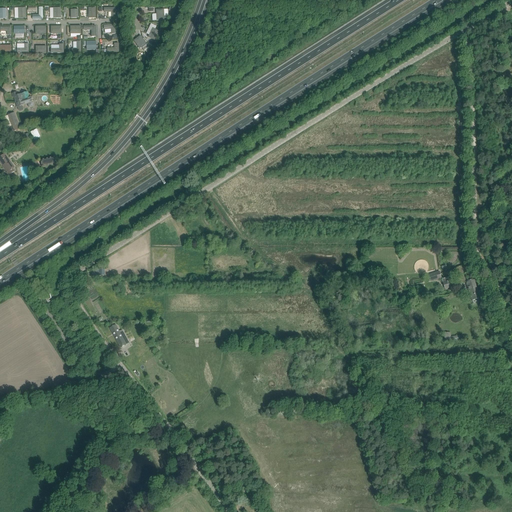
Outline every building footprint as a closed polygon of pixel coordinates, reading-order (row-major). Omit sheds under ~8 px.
[(39,15),(32,15),(32,19),(39,19),(43,19),(43,7),(39,7),(39,15)] [(104,10),(104,11),(104,12),(111,12),(111,17),(115,17),(115,8),(104,8),(104,9),(104,10)] [(112,34),(116,33),(115,24),(104,25),(104,26),(104,27),(104,28),(104,29),(111,29),(112,34)] [(83,29),(84,29),(84,30),(91,30),(92,37),(96,36),(95,26),(84,26),(84,27),(83,28),(83,29)] [(0,30),(1,30),(1,31),(7,31),(7,35),(11,35),(11,27),(1,27),(1,28),(0,29),(0,30)] [(159,31),(153,28),(148,37),(155,40),(159,31)] [(146,43),(140,36),(134,41),(138,47),(139,47),(139,48),(140,48),(141,47),(146,43)] [(72,49),(72,53),(81,53),(81,42),(80,42),(79,41),(78,41),(78,42),(77,42),(77,49),(72,49)] [(96,41),(87,41),(87,50),(96,50),(96,41)] [(119,52),(118,43),(114,44),(114,48),(107,48),(107,49),(107,50),(107,51),(108,52),(119,52)] [(17,49),(17,50),(17,51),(18,52),(18,53),(29,53),(29,44),(24,44),(17,44),(17,49)] [(51,49),(51,53),(64,53),(64,44),(59,44),(60,49),(51,49)] [(8,68),(2,70),(5,81),(11,80),(8,68)] [(33,94),(32,90),(18,95),(17,92),(12,93),(13,97),(14,96),(16,102),(29,98),(29,96),(33,94)] [(29,98),(16,102),(17,107),(18,107),(19,110),(20,111),(23,110),(23,109),(22,105),(27,104),(32,102),(31,97),(29,98)] [(14,113),(9,115),(14,130),(20,128),(18,124),(14,113)] [(31,127),(35,135),(42,132),(38,124),(31,127)] [(152,147),(154,151),(168,142),(166,139),(152,147)] [(13,168),(14,167),(5,154),(0,157),(0,161),(5,168),(5,169),(7,172),(6,173),(8,175),(14,171),(13,168)] [(55,164),(54,157),(41,160),(42,167),(55,164)] [(266,268),(269,263),(262,258),(259,264),(266,268)] [(440,271),(429,274),(431,281),(442,278),(440,271)] [(453,281),(451,276),(442,279),(445,289),(457,285),(461,283),(459,278),(456,278),(457,280),(453,281)] [(474,279),(466,282),(472,300),(480,298),(474,279)] [(116,325),(110,328),(120,348),(129,343),(123,332),(120,333),(116,325)]
